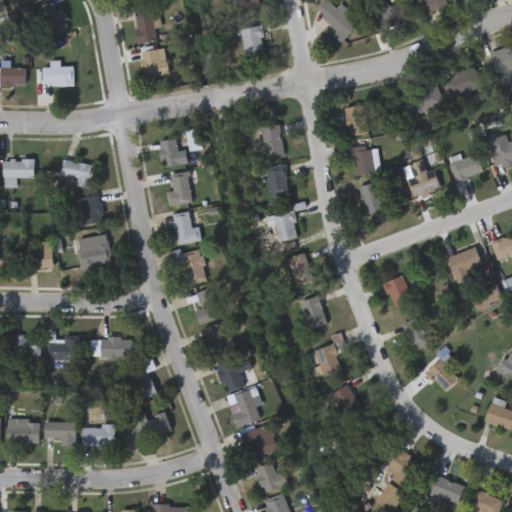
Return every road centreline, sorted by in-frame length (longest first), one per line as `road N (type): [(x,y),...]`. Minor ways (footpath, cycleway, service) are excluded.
road 1 (residential): [(294,0),(337,251),(393,386),(431,432),(511,465)]
road 2 (residential): [(98,0),(159,304),(234,511)]
road 3 (residential): [(0,121),(122,115),(392,66),(511,10)]
road 4 (residential): [(0,483),(146,479),(216,463)]
road 5 (residential): [(342,265),(511,203)]
road 6 (residential): [(0,303),(157,293)]
